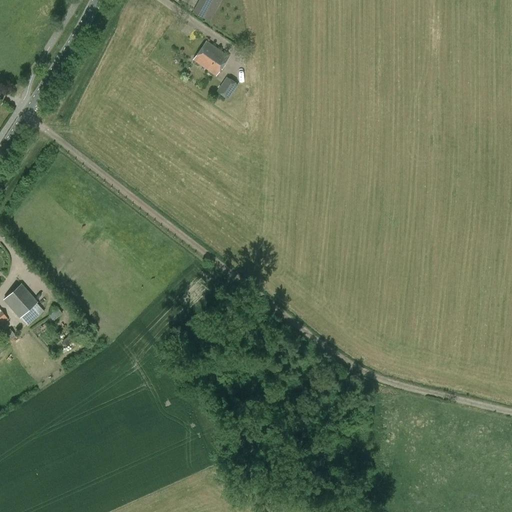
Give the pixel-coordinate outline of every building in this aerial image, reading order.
[(199,0),(192,12),(203,18),(212,0),(199,0)] [(206,42),(193,60),(216,75),(229,57),(206,42)] [(228,99),(237,85),(227,77),(217,91),(228,99)] [(21,283),(3,299),(19,318),(20,318),(27,326),(40,314),(33,306),(38,302),(21,283)] [(0,311),(0,326),(8,320),(1,310),(0,311)]
